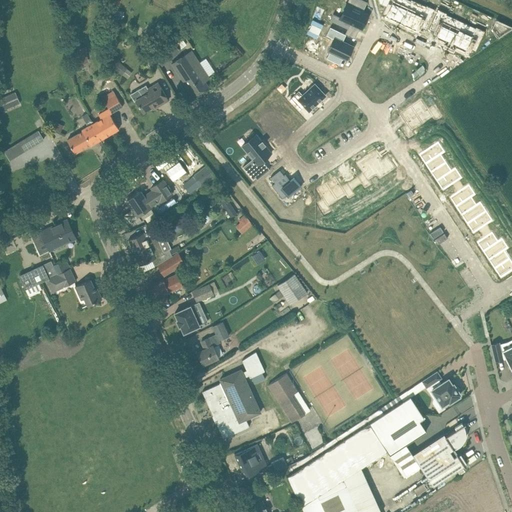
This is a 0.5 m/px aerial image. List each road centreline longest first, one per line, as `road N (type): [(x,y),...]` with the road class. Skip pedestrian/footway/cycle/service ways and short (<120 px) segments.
road 1 (tertiary): [(231,511),(96,215),(94,194)]
road 2 (tertiary): [(94,194),(108,174),(247,77),(271,47)]
road 3 (residential): [(371,112),(446,62),(376,32),(345,78)]
road 4 (residential): [(353,89),(288,147),(309,173),(379,123)]
road 5 (residential): [(379,123),(472,264)]
